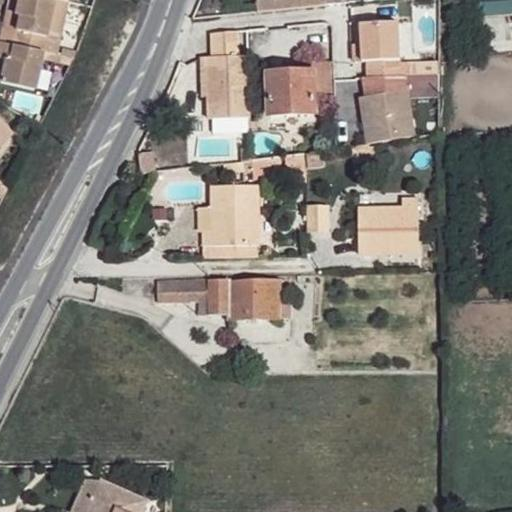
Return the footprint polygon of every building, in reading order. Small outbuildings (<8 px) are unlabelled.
[(51,0),(20,0),(16,18),(21,19),(14,46),(47,54),(60,2),(51,0)] [(405,23),(364,25),(367,45),(367,63),(373,62),(375,78),(367,79),(369,100),(411,95),(405,23)] [(240,33),(214,34),(215,57),(241,55),(240,33)] [(14,46),(0,43),(0,60),(7,62),(3,84),(39,92),(47,54),(14,46)] [(215,57),(210,58),(210,96),(211,118),(228,118),(254,119),(252,55),(241,55),(215,57)] [(210,58),(201,58),(202,96),(210,96),(210,58)] [(299,76),(269,76),(270,117),(318,115),(317,102),(334,101),(333,65),(300,66),(299,76)] [(369,100),(364,100),(370,147),(418,139),(411,95),(369,100)] [(254,119),(228,118),(228,131),(255,130),(254,119)] [(0,151),(15,136),(0,121),(0,151)] [(374,161),(373,147),(370,147),(352,150),(355,166),(374,161)] [(248,152),(247,165),(255,164),(255,152),(248,152)] [(256,189),(211,188),(211,203),(196,203),(193,230),(199,232),(199,248),(255,250),(256,189)] [(374,212),(359,211),(359,256),(417,258),(419,202),(402,202),(400,216),(374,215),(374,212)] [(329,230),(328,205),(307,206),(309,232),(329,230)] [(230,281),(159,281),(159,304),(201,304),(201,317),(229,317),(230,281)] [(278,284),(230,283),(229,317),(229,322),(277,324),(278,284)] [(141,511),(147,499),(88,475),(72,510),(76,511),(141,511)]
